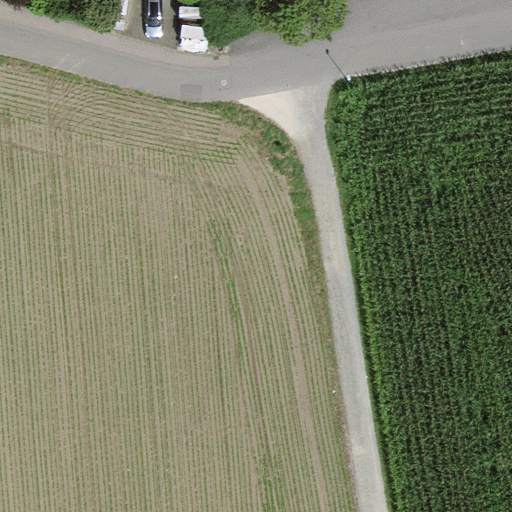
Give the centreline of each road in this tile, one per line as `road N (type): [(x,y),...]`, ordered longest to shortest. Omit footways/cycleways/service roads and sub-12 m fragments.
road 1 (residential): [(376,511),(296,68)]
road 2 (residential): [(0,26),(162,73),(296,68)]
road 3 (residential): [(296,68),(511,26)]
